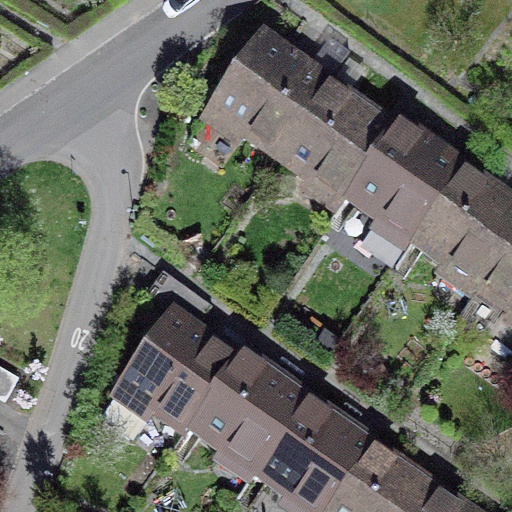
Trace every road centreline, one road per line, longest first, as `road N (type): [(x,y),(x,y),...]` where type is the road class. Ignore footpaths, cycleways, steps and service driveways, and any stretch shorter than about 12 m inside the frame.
road 1 (residential): [(85,85),(118,174),(109,232),(15,511)]
road 2 (residential): [(214,0),(85,85)]
